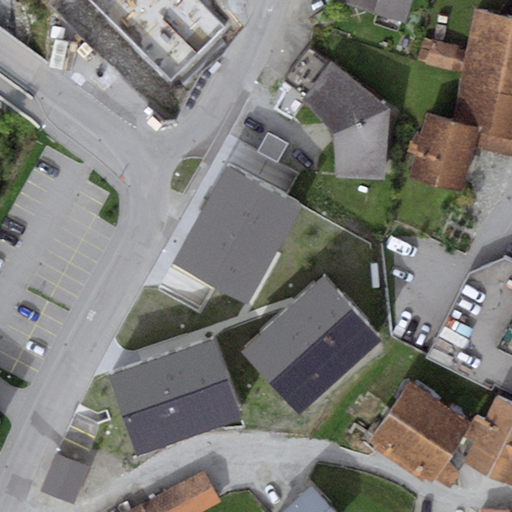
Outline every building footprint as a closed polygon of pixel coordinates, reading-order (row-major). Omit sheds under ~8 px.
[(184,79),(222,8),(207,0),(83,0),(73,20),(184,79)] [(414,0),(339,0),(339,3),(407,24),(414,0)] [(463,72),(460,81),(511,93),(511,17),(475,8),(466,49),(424,39),(419,62),(463,72)] [(390,109),(333,63),(300,101),(335,135),(336,178),(385,180),(390,109)] [(511,93),(460,81),(451,120),(478,127),(474,147),(511,156),(511,93)] [(463,190),(474,147),(478,127),(451,120),(427,115),(411,178),(463,190)] [(295,193),(232,156),(169,265),(232,302),(295,193)] [(510,342),(511,338),(511,260),(505,257),(471,273),(429,359),(488,388),(510,342)] [(386,333),(335,280),(244,367),(294,420),(386,333)] [(249,407),(225,338),(106,378),(129,447),(249,407)] [(412,381),(371,440),(432,482),(435,477),(449,487),(460,471),(445,461),(471,422),(412,381)] [(511,402),(496,395),(484,420),(475,416),(464,438),(473,442),(464,461),(511,483),(511,402)] [(89,464),(55,452),(41,492),(75,504),(89,464)] [(203,472),(150,500),(156,511),(203,511),(220,503),(203,472)] [(334,511),(312,488),(285,511),(334,511)] [(156,511),(150,500),(127,511),(156,511)]
